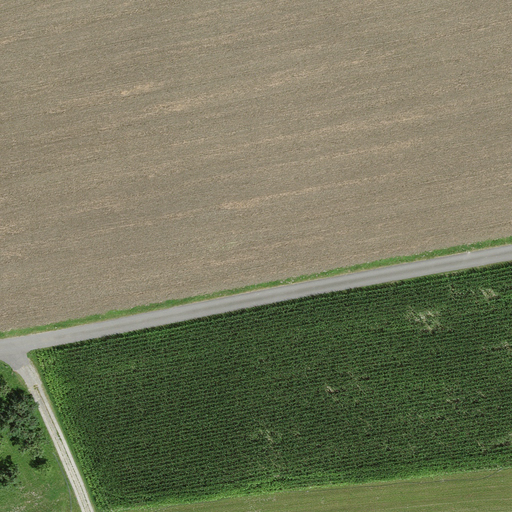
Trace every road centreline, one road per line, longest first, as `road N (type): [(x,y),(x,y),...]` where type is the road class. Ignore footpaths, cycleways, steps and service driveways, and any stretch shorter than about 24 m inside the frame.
road 1 (residential): [(511,255),(0,350)]
road 2 (track): [(7,349),(85,511)]
